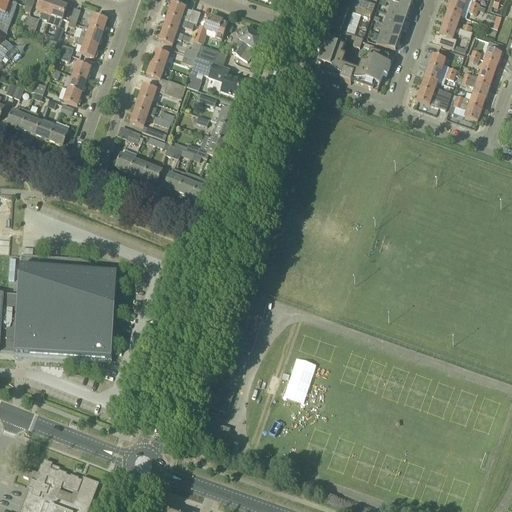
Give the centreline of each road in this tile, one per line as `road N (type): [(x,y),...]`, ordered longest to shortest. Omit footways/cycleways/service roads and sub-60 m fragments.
road 1 (residential): [(156,425),(216,237)]
road 2 (residential): [(91,182),(152,0)]
road 3 (residential): [(216,237),(274,70)]
road 4 (residential): [(67,173),(123,10)]
road 5 (residential): [(216,237),(91,182)]
road 6 (residential): [(393,114),(274,70)]
road 7 (residential): [(393,114),(432,0)]
